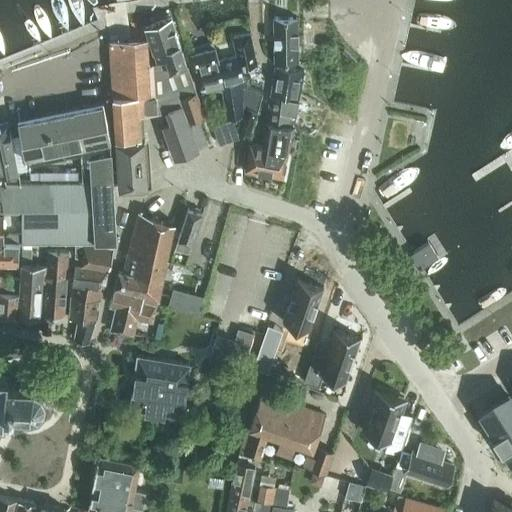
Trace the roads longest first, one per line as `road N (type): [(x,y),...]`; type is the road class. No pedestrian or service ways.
road 1 (residential): [(327,238),(343,223),(354,182),(383,0)]
road 2 (residential): [(327,238),(313,221),(203,183),(173,179),(145,190)]
road 3 (residential): [(427,386),(327,238)]
road 4 (residential): [(470,511),(484,470),(427,386)]
road 5 (unknown): [(389,331),(367,362),(347,419),(356,441)]
